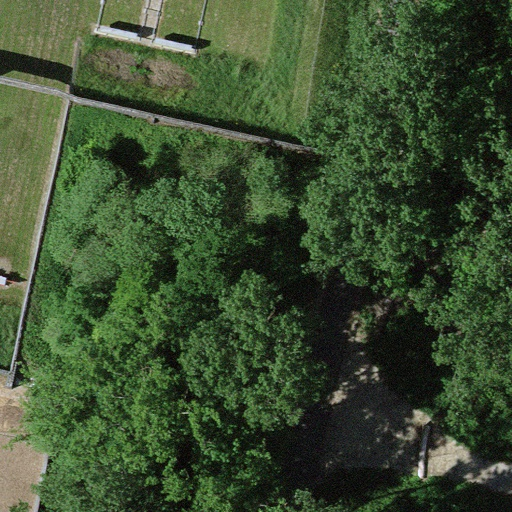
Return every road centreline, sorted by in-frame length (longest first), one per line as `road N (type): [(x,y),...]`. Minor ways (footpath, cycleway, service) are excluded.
road 1 (track): [(328,511),(352,454),(419,0)]
road 2 (track): [(511,480),(352,454)]
